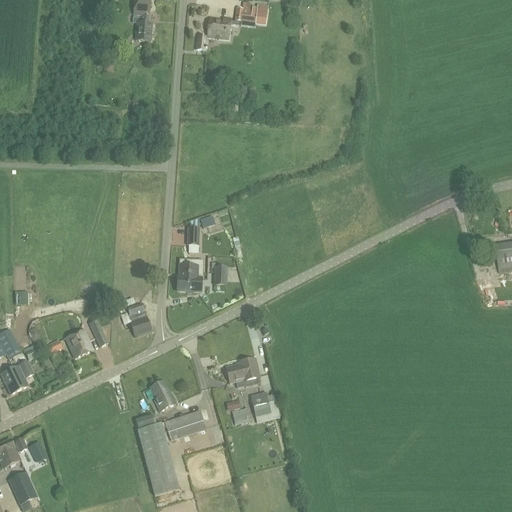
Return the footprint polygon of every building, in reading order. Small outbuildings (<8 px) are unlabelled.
[(135,0),(134,16),(143,17),(143,20),(138,19),(137,24),(136,42),(151,43),(152,25),(148,25),(149,18),(150,0),(135,0)] [(252,11),(237,10),(235,22),(236,22),(238,22),(238,20),(241,20),(242,19),(256,21),(255,25),(265,26),(268,8),(258,6),(257,9),(252,8),(252,11)] [(223,19),(223,21),(210,19),(207,38),(229,41),(231,26),(238,27),(238,22),(236,22),(235,26),(231,25),(231,21),(223,19)] [(198,37),(196,51),(206,52),(207,38),(198,37)] [(199,221),(202,230),(214,226),(212,217),(199,221)] [(187,246),(199,247),(199,229),(188,229),(187,246)] [(232,258),(230,232),(220,233),(222,259),(232,258)] [(511,244),(495,247),(499,275),(511,273),(511,244)] [(201,280),(203,280),(203,262),(180,261),(179,279),(201,280)] [(215,267),(214,286),(226,287),(227,268),(215,267)] [(179,279),(178,279),(177,293),(201,294),(201,280),(179,279)] [(142,304),(127,309),(129,317),(145,312),(142,304)] [(127,319),(129,324),(135,340),(152,334),(147,318),(145,313),(127,319)] [(88,325),(99,350),(109,345),(98,321),(88,325)] [(0,359),(6,357),(9,362),(23,355),(10,331),(0,335),(0,359)] [(84,332),(65,341),(75,361),(94,352),(84,332)] [(50,356),(63,350),(59,341),(45,348),(50,356)] [(41,357),(37,348),(24,353),(28,362),(41,357)] [(240,366),(244,382),(245,383),(260,379),(255,361),(239,365),(239,366),(240,366)] [(11,396),(29,388),(25,380),(34,376),(28,363),(1,376),(11,396)] [(230,385),(244,382),(240,366),(239,366),(226,370),(230,385)] [(160,413),(176,405),(170,394),(169,394),(163,383),(150,390),(155,401),(154,402),(160,413)] [(250,397),(255,419),(257,425),(278,420),(273,399),(268,400),(266,394),(250,397)] [(227,412),(240,410),(238,402),(226,404),(227,412)] [(235,427),(248,424),(246,410),(232,413),(235,427)] [(162,425),(166,440),(169,439),(171,442),(189,437),(200,433),(206,431),(200,412),(162,425)] [(139,431),(156,426),(152,416),(136,421),(139,431)] [(166,440),(162,425),(137,432),(155,498),(179,492),(166,440)] [(0,462),(3,469),(20,461),(17,455),(27,450),(22,440),(15,443),(17,446),(14,447),(11,441),(0,445),(0,462)] [(39,444),(30,449),(37,463),(46,459),(39,444)] [(37,500),(26,475),(9,482),(20,507),(37,500)] [(32,502),(24,506),(26,511),(30,511),(35,510),(32,502)]
